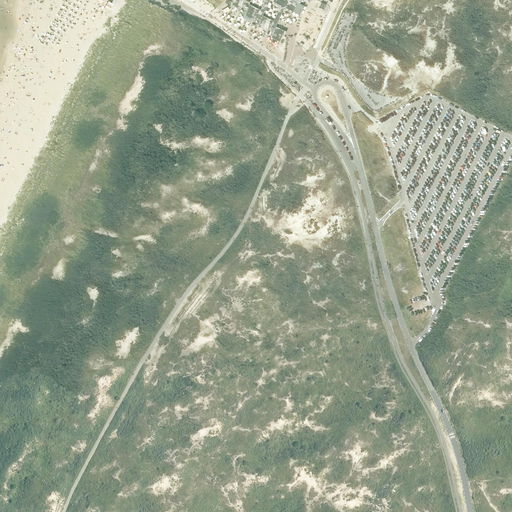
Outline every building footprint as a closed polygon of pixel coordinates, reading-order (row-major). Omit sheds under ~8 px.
[(268,0),(263,0),(260,8),(248,3),(247,6),(252,8),(256,10),(255,11),(256,11),(258,12),(257,14),(261,16),(261,17),(265,19),(269,21),(268,22),(269,22),(271,23),(270,25),(274,27),(275,25),(277,20),(284,6),(280,5),(273,19),(262,14),(268,0)] [(275,0),(274,2),(278,4),(280,5),(284,6),(293,11),(297,1),(293,0),(275,0)] [(299,0),(293,0),(297,1),(293,11),(299,14),(303,4),(299,3),(299,0)] [(243,14),(248,16),(252,8),(247,6),(245,10),(243,14)] [(252,8),(248,16),(252,18),(255,11),(256,10),(252,8)] [(256,25),(261,27),(265,19),(261,17),(259,20),(256,25)] [(261,27),(265,29),(268,22),(269,21),(265,19),(261,27)] [(269,36),(274,38),(279,27),(275,25),(274,27),(273,28),(271,32),(269,36)] [(279,27),(274,38),(278,40),(281,33),(283,34),(285,30),(279,27)]
